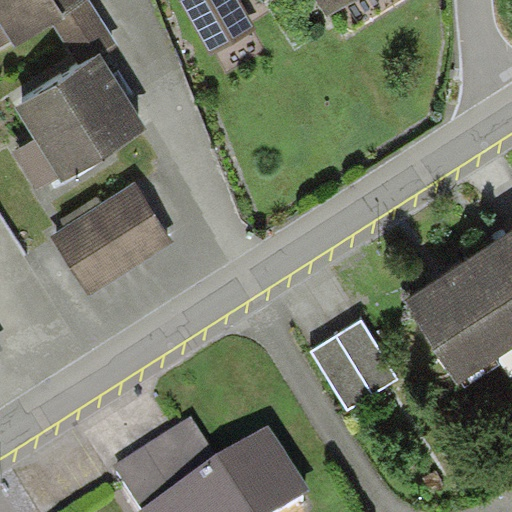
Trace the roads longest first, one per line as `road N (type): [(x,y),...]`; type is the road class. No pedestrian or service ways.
road 1 (residential): [(497,136),(0,442)]
road 2 (residential): [(470,0),(497,136)]
